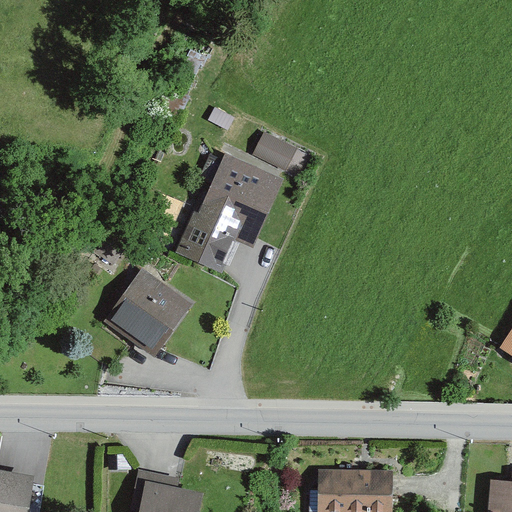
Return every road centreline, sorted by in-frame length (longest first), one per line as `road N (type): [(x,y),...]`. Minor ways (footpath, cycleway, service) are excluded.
road 1 (unclassified): [(0,418),(511,424)]
road 2 (unknown): [(292,186),(244,312),(227,404)]
